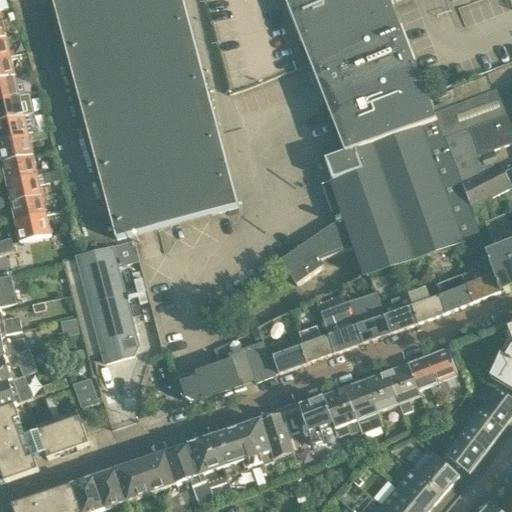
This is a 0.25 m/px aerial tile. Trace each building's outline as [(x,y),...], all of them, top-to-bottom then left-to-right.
[(5,0),(0,0),(0,10),(0,11),(8,10),(5,0)] [(9,0),(10,3),(18,0),(52,0),(117,242),(239,209),(183,0),(9,0)] [(392,5),(390,0),(285,0),(304,46),(346,154),(347,156),(438,122),(435,115),(409,49),(392,5)] [(0,60),(11,58),(6,37),(0,38),(0,60)] [(0,60),(0,80),(16,78),(14,69),(26,66),(23,55),(11,58),(0,60)] [(18,86),(16,78),(0,80),(0,101),(34,95),(38,94),(36,85),(29,87),(28,84),(25,84),(25,85),(18,86)] [(511,86),(435,115),(438,122),(347,156),(346,154),(326,161),(334,182),(346,218),(336,221),(337,223),(280,263),(297,287),(324,269),(321,262),(357,249),(368,278),(481,237),(471,211),(511,190),(511,169),(506,173),(502,164),(497,166),(492,153),(511,145),(511,86)] [(0,101),(0,122),(25,117),(23,108),(36,105),(34,95),(0,101)] [(27,126),(25,117),(0,122),(0,141),(45,132),(43,123),(27,126)] [(0,141),(0,152),(2,163),(34,157),(31,144),(47,140),(45,132),(0,141)] [(37,172),(34,157),(2,163),(7,183),(42,176),(42,175),(41,171),(37,172)] [(7,183),(11,203),(43,196),(40,187),(54,184),(52,173),(42,175),(42,176),(7,183)] [(45,206),(43,196),(11,203),(16,223),(47,217),(61,214),(58,202),(45,206)] [(47,217),(16,223),(20,244),(52,238),(47,217)] [(511,236),(510,232),(501,236),(511,264),(511,236)] [(501,294),(511,288),(511,264),(501,236),(491,240),(496,250),(487,254),(495,276),(501,294)] [(0,256),(13,253),(11,241),(0,243),(0,256)] [(106,365),(134,358),(138,347),(118,269),(137,263),(132,243),(78,257),(106,365)] [(474,304),(501,294),(495,276),(491,278),(486,267),(463,276),(467,287),(474,304)] [(442,297),(448,315),(474,304),(467,287),(466,287),(462,277),(438,286),(442,297)] [(0,309),(1,309),(17,306),(12,278),(0,280),(0,309)] [(419,325),(448,315),(442,297),(430,301),(427,290),(409,297),(409,298),(419,325)] [(391,336),(419,325),(409,298),(392,305),(395,314),(384,318),(391,336)] [(46,312),(44,304),(33,307),(34,315),(46,312)] [(336,356),(363,346),(357,328),(348,305),(321,315),(329,338),(336,356)] [(0,335),(1,335),(2,338),(6,337),(22,333),(19,319),(4,322),(5,327),(4,327),(0,309),(0,335)] [(363,346),(391,336),(384,318),(357,328),(363,346)] [(307,366),(336,356),(329,338),(322,341),(318,328),(299,335),(300,338),(299,338),(303,347),(301,348),(307,366)] [(0,335),(0,361),(5,359),(7,359),(9,359),(17,357),(27,354),(24,340),(8,344),(10,351),(9,351),(6,337),(2,338),(1,335),(0,335)] [(279,376),(307,366),(301,348),(303,347),(299,338),(269,349),(279,376)] [(255,385),(274,377),(263,344),(230,356),(232,362),(175,382),(183,401),(189,404),(254,382),(255,385)] [(511,346),(492,380),(511,392),(511,346)] [(449,351),(428,359),(443,395),(450,392),(446,382),(459,377),(449,351)] [(0,361),(0,388),(10,385),(15,384),(14,381),(16,381),(12,371),(21,368),(17,357),(9,359),(7,359),(5,359),(0,361)] [(434,398),(443,395),(428,359),(409,366),(420,393),(431,388),(434,398)] [(419,393),(420,393),(409,366),(387,375),(399,406),(403,416),(414,413),(410,402),(421,398),(419,393)] [(379,414),(399,406),(387,375),(367,382),(379,414)] [(15,384),(10,385),(0,388),(0,411),(15,407),(18,406),(33,400),(25,378),(16,381),(14,381),(15,384)] [(99,405),(91,380),(73,387),(82,411),(99,405)] [(357,423),(360,432),(362,436),(384,428),(379,414),(367,382),(345,391),(356,423),(357,423)] [(46,396),(51,394),(56,392),(54,384),(43,388),(46,396)] [(480,413),(504,432),(511,421),(511,401),(497,390),(480,413)] [(360,432),(357,423),(356,423),(345,391),(323,399),(334,429),(335,429),(336,431),(348,426),(350,431),(354,430),(355,433),(360,432)] [(45,401),(53,423),(61,421),(53,398),(45,401)] [(322,434),(334,429),(323,399),(299,409),(313,448),(326,444),(322,434)] [(15,407),(0,411),(0,472),(1,473),(5,484),(39,472),(34,460),(34,458),(31,459),(28,460),(15,423),(20,421),(15,407)] [(294,455),(313,448),(299,409),(280,416),(294,455)] [(463,436),(487,454),(504,432),(480,413),(463,436)] [(78,414),(61,421),(53,423),(36,430),(38,433),(24,439),(31,459),(34,458),(34,460),(46,456),(48,462),(90,447),(78,414)] [(274,461),(294,455),(280,416),(261,422),(272,454),(274,461)] [(272,454),(261,422),(236,431),(250,470),(263,465),(264,467),(275,464),(274,461),(272,454)] [(227,479),(250,470),(236,431),(214,439),(224,471),(227,479)] [(463,436),(445,458),(469,477),(487,454),(463,436)] [(188,448),(202,487),(208,506),(216,503),(211,491),(229,485),(227,479),(224,471),(214,439),(188,448)] [(208,506),(202,487),(188,448),(166,455),(177,487),(191,482),(200,509),(208,506)] [(414,471),(444,497),(460,479),(459,478),(429,453),(414,471)] [(141,463),(152,496),(154,501),(165,497),(166,497),(167,499),(180,495),(177,487),(166,455),(141,463)] [(137,501),(152,496),(141,463),(117,472),(130,511),(132,511),(140,510),(137,501)] [(424,511),(431,511),(444,497),(414,471),(398,490),(424,511)] [(119,511),(130,511),(117,472),(95,479),(105,511),(118,507),(119,511)] [(104,511),(105,511),(95,479),(72,487),(80,511),(104,511)] [(80,511),(72,487),(13,507),(14,511),(80,511)] [(382,508),(387,511),(424,511),(398,490),(382,508)] [(175,511),(183,511),(190,510),(188,504),(193,502),(189,492),(179,496),(165,501),(166,503),(167,503),(168,507),(169,507),(170,511),(174,509),(175,511)]
